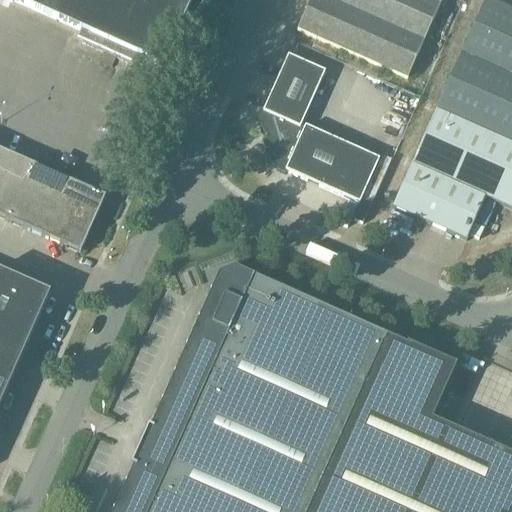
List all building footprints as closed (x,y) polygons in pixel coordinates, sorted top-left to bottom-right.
[(6,0),(86,35),(82,44),(137,69),(141,59),(161,69),(191,0),(6,0)] [(310,0),(297,32),(407,80),(442,0),(310,0)] [(511,13),(485,1),(436,111),(392,210),(466,242),(485,200),(511,211),(511,13)] [(286,173),(359,206),(378,162),(301,127),(324,75),(288,58),(263,113),(261,112),(258,119),(278,172),(285,175),(286,173)] [(104,200),(0,153),(0,219),(79,255),(80,255),(104,200)] [(511,511),(511,460),(431,424),(440,404),(455,370),(421,354),(406,348),(405,349),(385,341),(386,339),(234,271),(218,277),(149,431),(147,430),(130,468),(132,469),(113,511),(511,511)] [(0,405),(48,297),(0,275),(0,405)]
